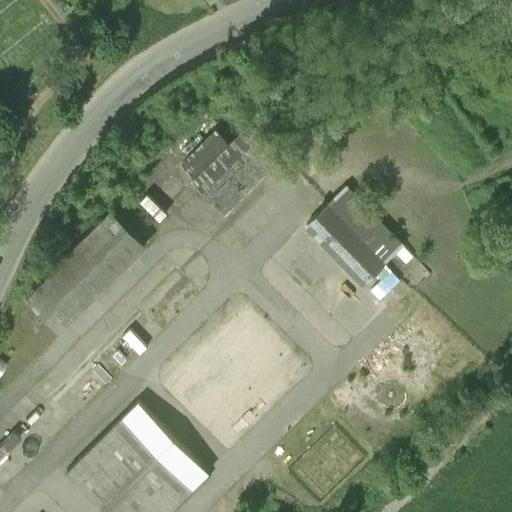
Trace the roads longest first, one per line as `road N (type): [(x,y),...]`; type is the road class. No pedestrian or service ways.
road 1 (residential): [(286,0),(219,27),(125,85),(34,189),(0,266)]
road 2 (unclassified): [(382,511),(511,387)]
